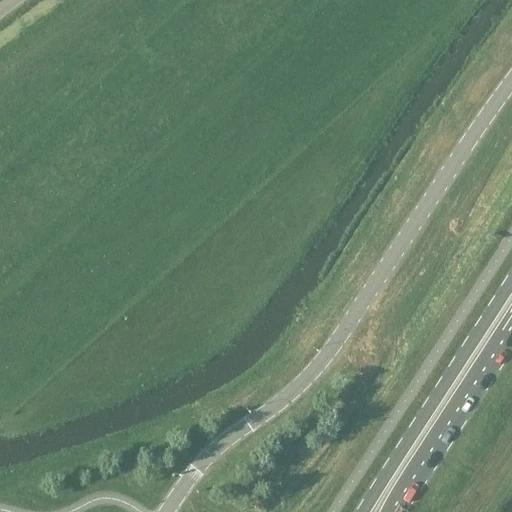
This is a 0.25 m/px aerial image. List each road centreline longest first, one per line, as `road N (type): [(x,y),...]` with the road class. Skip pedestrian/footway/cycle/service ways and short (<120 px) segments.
road 1 (unclassified): [(511,78),(319,362),(212,450),(165,511)]
road 2 (primary): [(511,277),(362,511)]
road 3 (primary): [(390,511),(511,322)]
